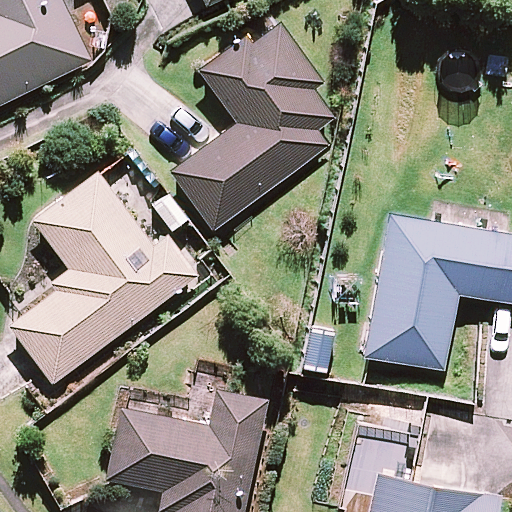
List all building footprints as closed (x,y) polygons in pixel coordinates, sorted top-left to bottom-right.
[(0,0),(0,102),(87,60),(57,0),(0,0)] [(336,110),(267,15),(192,69),(231,123),(163,173),(206,232),(323,146),(311,129),(336,110)] [(145,243),(92,173),(28,220),(66,271),(0,320),(0,321),(47,384),(192,275),(159,232),(145,243)] [(511,238),(383,218),(361,357),(439,369),(451,294),(511,304),(511,238)] [(238,511),(261,401),(212,390),(204,426),(116,408),(101,478),(171,492),(167,511),(238,511)] [(368,474),(360,511),(489,511),(492,498),(368,474)]
